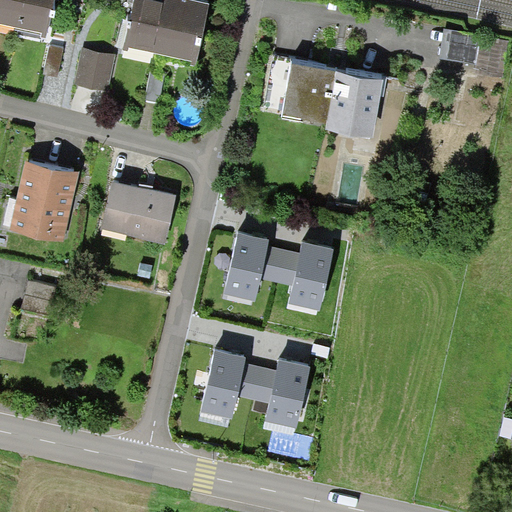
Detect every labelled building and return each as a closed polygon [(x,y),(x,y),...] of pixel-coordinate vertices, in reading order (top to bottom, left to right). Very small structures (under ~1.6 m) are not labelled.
[(0,0),(0,18),(14,22),(18,0),(0,0)] [(50,0),(18,0),(14,22),(45,29),(49,10),(51,10),(53,4),(50,3),(50,0)] [(122,41),(153,48),(162,0),(130,0),(128,15),(125,14),(124,21),(126,21),(122,41)] [(206,3),(193,0),(162,0),(153,48),(194,57),(206,3)] [(55,77),(61,48),(47,45),(41,74),(55,77)] [(74,83),(104,89),(109,60),(80,54),(74,83)] [(261,109),(325,120),(334,67),(270,56),(261,109)] [(379,75),(334,67),(325,120),(370,128),(379,75)] [(142,100),(157,103),(163,75),(148,72),(142,100)] [(57,237),(72,169),(27,160),(19,199),(8,197),(2,225),(57,237)] [(161,239),(171,195),(111,181),(102,222),(126,228),(126,231),(161,239)] [(269,239),(238,231),(224,292),(255,300),(269,239)] [(333,249),(302,242),(288,301),(319,308),(333,249)] [(54,286),(25,280),(19,309),(48,316),(54,286)] [(246,356),(214,349),(200,409),(232,416),(246,356)] [(309,366),(279,359),(265,419),(295,426),(309,366)]
